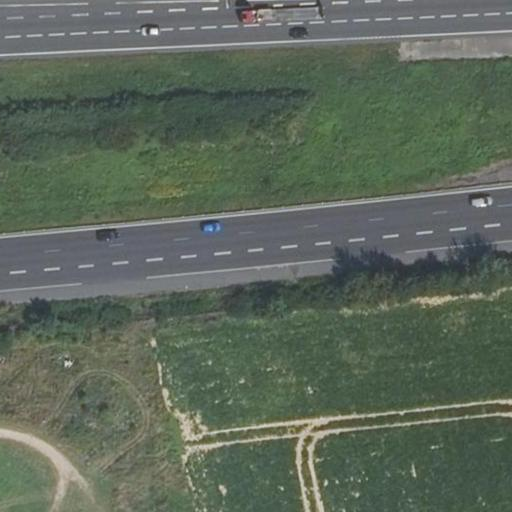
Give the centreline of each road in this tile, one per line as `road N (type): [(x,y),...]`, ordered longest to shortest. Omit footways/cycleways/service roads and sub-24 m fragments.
road 1 (trunk): [(0,252),(511,205)]
road 2 (trunk): [(511,0),(0,24)]
